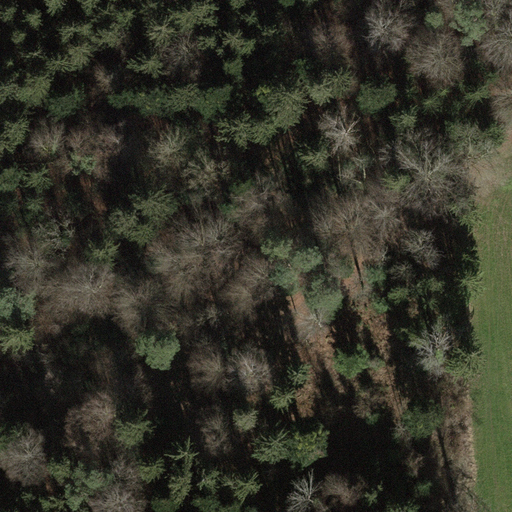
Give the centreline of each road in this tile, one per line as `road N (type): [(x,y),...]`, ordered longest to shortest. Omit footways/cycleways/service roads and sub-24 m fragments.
road 1 (track): [(511,67),(184,0)]
road 2 (track): [(172,0),(0,34)]
road 3 (track): [(511,143),(481,162),(471,207),(473,282)]
